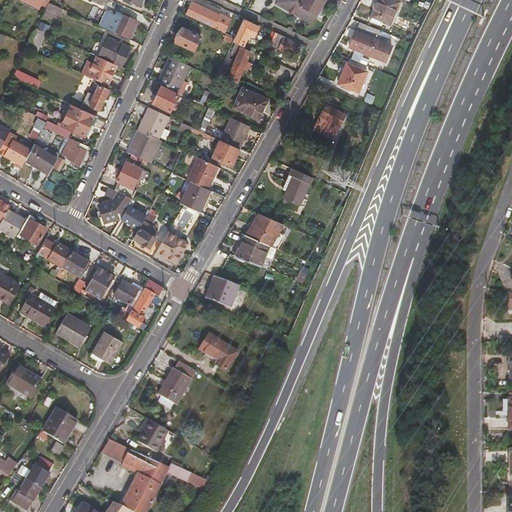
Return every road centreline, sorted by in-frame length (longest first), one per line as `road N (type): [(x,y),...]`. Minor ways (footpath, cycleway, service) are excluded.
road 1 (primary): [(463,6),(447,19),(410,96),(325,304),(226,511)]
road 2 (primary): [(463,6),(378,226),(317,511)]
road 3 (residential): [(471,511),(472,299),(484,237),(511,169)]
road 4 (primary): [(323,511),(426,192)]
road 5 (primary): [(377,511),(383,400),(426,192)]
road 6 (residential): [(323,50),(182,288)]
road 7 (residential): [(70,223),(173,0)]
road 8 (primary): [(426,192),(511,0)]
road 9 (residential): [(0,329),(118,397)]
road 10 (residential): [(118,397),(50,511)]
road 11 (residential): [(70,223),(182,288)]
road 12 (residential): [(182,288),(118,397)]
road 13 (residential): [(213,0),(323,50)]
